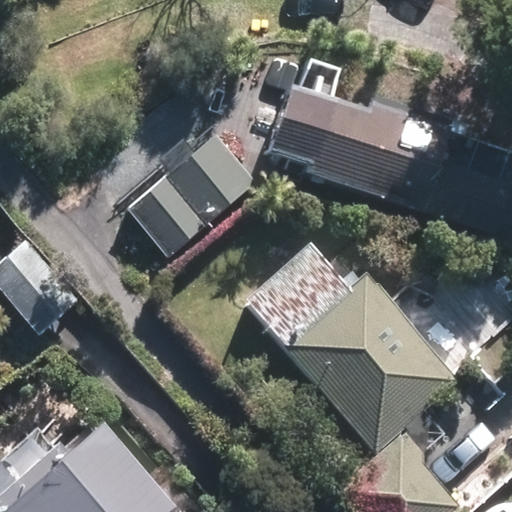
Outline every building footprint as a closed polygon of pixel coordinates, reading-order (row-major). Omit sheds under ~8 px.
[(508,160),(271,98),(253,165),(490,228),(508,160)] [(205,140),(124,212),(162,253),(242,181),(205,140)] [(17,248),(0,264),(0,304),(28,335),(65,301),(17,248)] [(290,252),(232,308),(275,354),(334,298),(290,252)] [(353,289),(280,358),(366,448),(439,378),(353,289)] [(155,511),(78,424),(0,491),(0,511),(155,511)] [(389,446),(328,498),(340,511),(431,511),(440,504),(389,446)]
